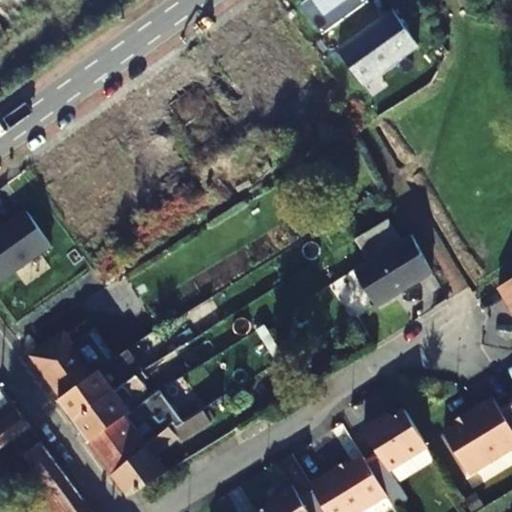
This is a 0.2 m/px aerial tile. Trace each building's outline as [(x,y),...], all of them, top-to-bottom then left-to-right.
[(305,0),(301,3),(323,35),(369,3),(367,0),(305,0)] [(367,86),(420,48),(394,11),(340,49),(367,86)] [(0,223),(0,281),(52,245),(25,207),(0,223)] [(398,244),(384,221),(354,239),(368,262),(398,244)] [(423,263),(413,246),(354,280),(364,296),(423,263)] [(511,277),(498,286),(511,307),(511,277)] [(60,397),(91,379),(64,336),(33,357),(60,397)] [(160,345),(103,380),(98,374),(91,379),(60,397),(57,400),(72,420),(141,375),(161,361),(167,357),(160,345)] [(141,375),(145,383),(151,391),(172,378),(161,361),(141,375)] [(143,390),(140,386),(145,383),(141,375),(72,420),(87,439),(126,414),(120,405),(143,390)] [(163,404),(186,390),(180,380),(126,414),(87,439),(111,473),(184,426),(201,415),(195,407),(174,419),(163,404)] [(0,390),(0,447),(30,426),(12,401),(3,389),(0,390)] [(511,425),(500,407),(493,395),(466,412),(468,416),(444,430),(470,472),(511,446),(511,425)] [(511,396),(511,397),(511,400),(500,407),(511,425),(511,396)] [(428,446),(405,409),(381,422),(379,417),(363,427),(378,451),(365,459),(388,495),(394,506),(408,497),(391,469),(428,446)] [(201,415),(184,426),(111,473),(128,496),(168,472),(157,454),(182,439),(184,442),(215,423),(208,411),(201,415)] [(41,441),(24,453),(50,493),(69,480),(41,441)] [(360,511),(388,495),(365,459),(363,456),(340,470),(338,466),(309,484),(311,486),(326,511),(360,511)] [(40,500),(48,511),(92,511),(69,480),(50,493),(40,500)] [(326,511),(311,486),(298,495),(291,484),(276,493),(279,498),(256,511),(326,511)]
